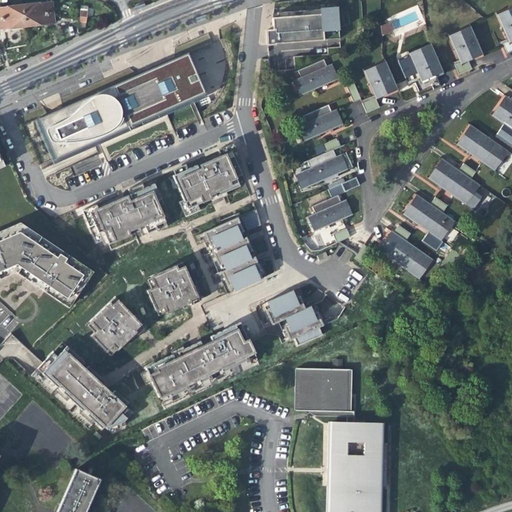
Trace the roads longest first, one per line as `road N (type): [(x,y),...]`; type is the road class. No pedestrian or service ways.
road 1 (residential): [(255,0),(245,124),(293,261)]
road 2 (residential): [(382,201),(370,190),(364,139),(372,124),(493,70)]
road 3 (unknown): [(41,193),(174,337)]
road 4 (residential): [(493,70),(437,124),(382,201)]
road 5 (residential): [(202,1),(82,53)]
